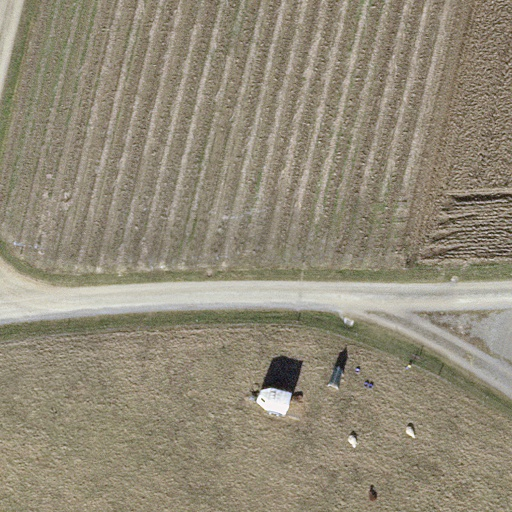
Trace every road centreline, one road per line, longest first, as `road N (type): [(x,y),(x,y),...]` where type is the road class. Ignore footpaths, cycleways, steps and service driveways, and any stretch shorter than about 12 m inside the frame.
road 1 (track): [(0,296),(385,294),(511,284)]
road 2 (track): [(35,0),(0,164)]
road 3 (track): [(385,294),(511,369)]
